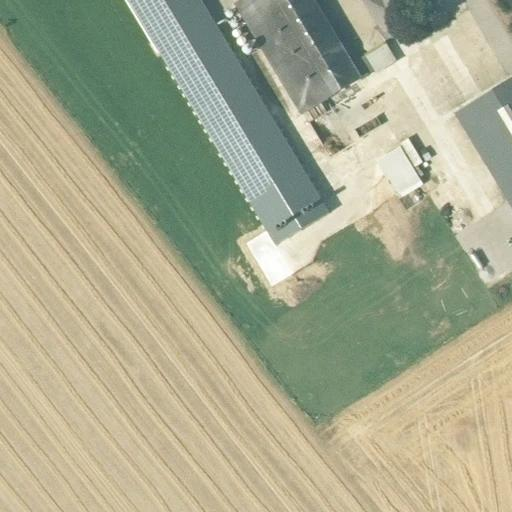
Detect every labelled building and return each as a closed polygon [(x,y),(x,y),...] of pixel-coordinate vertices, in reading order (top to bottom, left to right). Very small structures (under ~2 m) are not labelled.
[(200,0),(127,0),(158,51),(185,35),(303,231),(330,214),(200,0)] [(262,0),(244,0),(237,5),(250,26),(271,14),(262,0)] [(331,32),(311,0),(262,0),(271,14),(324,103),(361,81),(351,65),(331,32)] [(420,0),(391,0),(399,13),(421,0),(420,0)] [(324,103),(271,14),(250,26),(303,115),(324,103)] [(360,60),(340,27),(331,32),(351,65),(360,60)] [(387,48),(368,60),(377,74),(396,63),(387,48)] [(360,60),(351,65),(361,81),(372,74),(362,59),(360,60)] [(511,176),(474,114),(446,132),(491,206),(511,192),(511,176)] [(478,214),(431,135),(403,152),(450,231),(478,214)]
